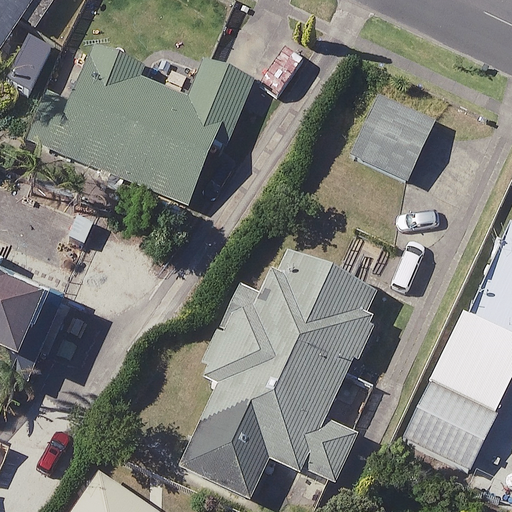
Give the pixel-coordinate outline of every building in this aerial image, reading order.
[(0,0),(0,62),(24,27),(42,38),(62,7),(51,0),(0,0)] [(159,82),(72,46),(30,146),(190,212),(217,147),(227,151),(253,90),(207,71),(195,98),(159,82)] [(437,132),(384,106),(357,162),(410,188),(437,132)] [(511,242),(474,323),(511,340),(511,242)] [(253,509),(270,473),(303,488),(308,478),(338,492),(362,441),(330,427),(374,330),(362,325),(374,300),(291,261),(268,310),(246,300),(205,389),(222,397),(185,477),(253,509)] [(0,411),(2,405),(0,404),(0,371),(22,381),(60,294),(0,268),(0,411)] [(500,419),(433,388),(407,446),(474,476),(500,419)] [(151,511),(102,479),(80,511),(151,511)]
